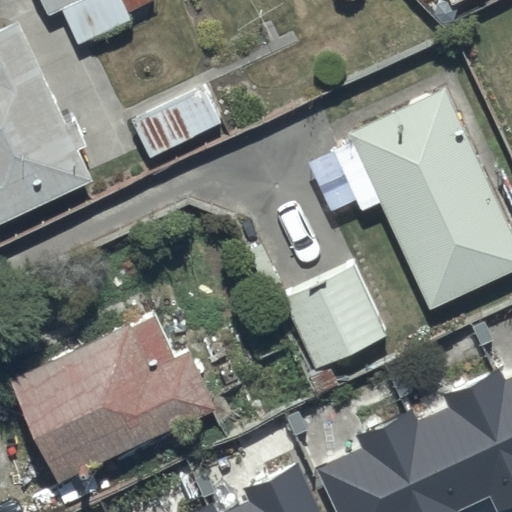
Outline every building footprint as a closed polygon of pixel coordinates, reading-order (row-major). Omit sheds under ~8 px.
[(45,0),(49,9),(62,3),(78,37),(158,0),(45,0)] [(0,213),(95,169),(80,138),(87,134),(76,110),(68,114),(20,12),(0,21),(0,213)] [(133,115),(151,151),(225,115),(207,79),(133,115)] [(430,301),(511,263),(511,220),(445,81),(351,126),(354,133),(334,142),(362,202),(379,193),(430,301)] [(283,290),(317,360),(388,325),(354,256),(283,290)] [(12,368),(61,471),(218,398),(191,341),(177,348),(157,306),(135,317),(132,312),(12,368)] [(362,448),(317,468),(337,511),(457,511),(489,495),(498,511),(511,505),(511,377),(505,381),(499,369),(444,395),(449,407),(417,421),(411,409),(357,435),(362,448)] [(314,511),(292,467),(245,490),(250,503),(229,511),(212,511),(210,506),(197,511),(314,511)]
